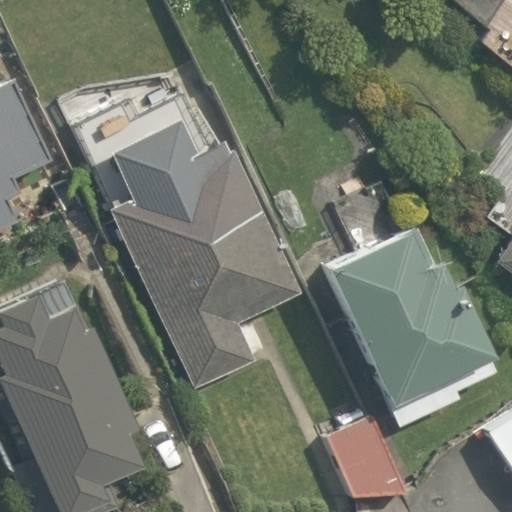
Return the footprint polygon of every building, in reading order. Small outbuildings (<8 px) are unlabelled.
[(511,0),(498,0),(495,6),(511,18),(511,0)] [(0,229),(15,223),(3,195),(18,189),(10,171),(44,157),(5,61),(0,63),(0,229)] [(279,254),(213,132),(89,199),(190,386),(250,353),(234,324),(286,297),(266,261),(279,254)] [(511,207),(476,259),(511,284),(511,207)] [(429,215),(316,269),(377,394),(489,340),(429,215)] [(56,281),(0,307),(0,417),(45,511),(81,511),(101,503),(91,481),(141,457),(56,281)] [(344,496),(409,494),(359,397),(307,425),(344,496)] [(511,403),(478,425),(511,479),(511,403)]
